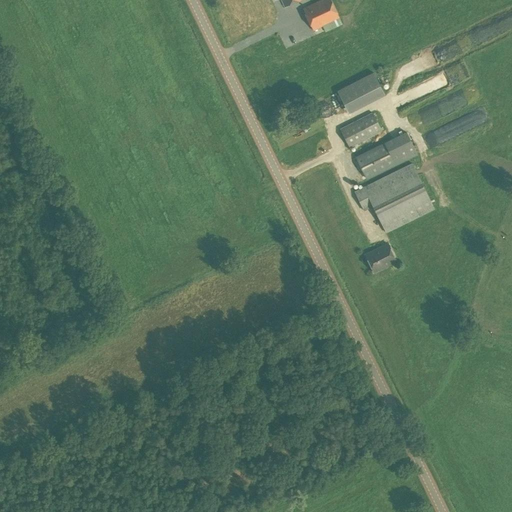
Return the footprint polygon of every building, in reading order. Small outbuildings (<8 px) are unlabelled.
[(313,30),(339,18),(331,0),(320,0),(303,8),(313,30)] [(339,85),(350,109),(386,91),(375,68),(339,85)] [(436,80),(413,89),(417,99),(440,91),(436,80)] [(330,102),(319,106),(324,118),(335,114),(330,102)] [(430,112),(437,120),(449,111),(442,102),(430,112)] [(350,147),(382,131),(373,113),(341,129),(350,147)] [(423,114),(414,118),(418,128),(427,124),(423,114)] [(367,179),(417,154),(406,132),(356,157),(367,179)] [(434,209),(412,163),(354,192),(364,211),(373,206),(386,232),(434,209)] [(388,244),(365,254),(374,272),(396,261),(388,244)]
